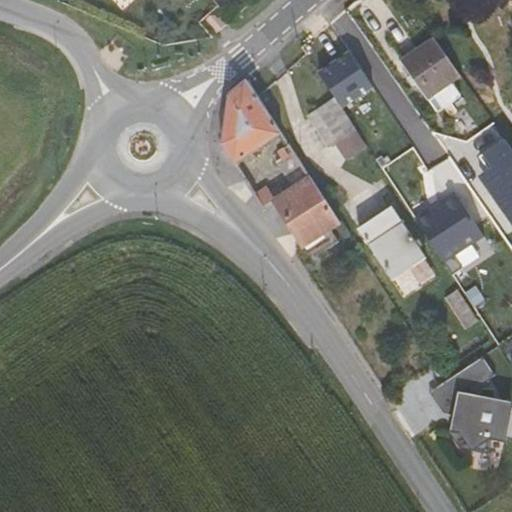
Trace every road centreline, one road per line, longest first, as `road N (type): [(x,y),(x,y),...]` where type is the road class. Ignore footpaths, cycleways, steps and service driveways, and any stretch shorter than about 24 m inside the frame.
road 1 (tertiary): [(179,179),(245,238),(359,383),(443,511)]
road 2 (residential): [(305,0),(173,109)]
road 3 (unclassified): [(0,5),(46,20),(90,56),(114,107)]
road 4 (secondary): [(0,269),(105,177)]
